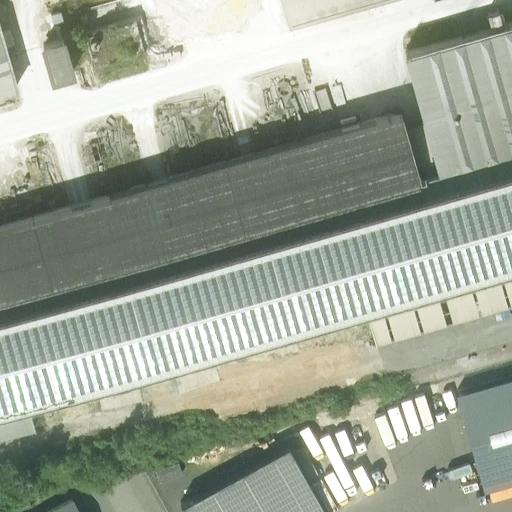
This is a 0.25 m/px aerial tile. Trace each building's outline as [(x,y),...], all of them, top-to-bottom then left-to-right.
[(291,0),(296,19),(372,0),(291,0)] [(401,110),(0,224),(0,434),(33,425),(25,397),(362,301),(373,339),(511,299),(511,20),(406,51),(425,119),(405,125),(401,110)] [(0,91),(16,88),(0,32),(0,91)] [(81,35),(50,41),(57,78),(88,72),(81,35)] [(511,374),(455,391),(483,487),(511,478),(511,374)] [(181,501),(186,511),(326,511),(288,442),(181,501)] [(78,511),(72,500),(49,511),(78,511)]
